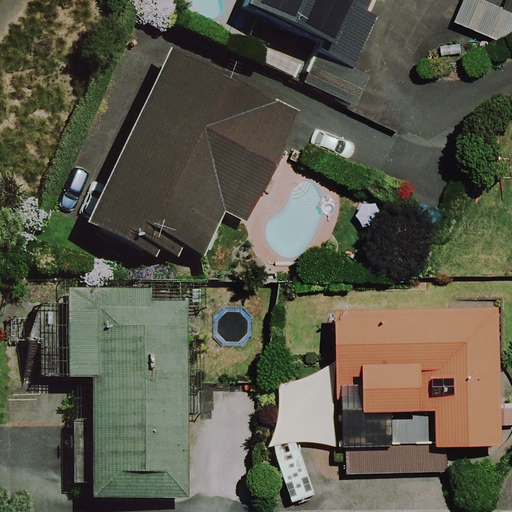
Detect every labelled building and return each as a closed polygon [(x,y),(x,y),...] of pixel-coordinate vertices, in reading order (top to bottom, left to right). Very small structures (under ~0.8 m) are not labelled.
[(221,0),(218,8),(343,65),(369,8),(360,4),(361,0),(221,0)] [(505,13),(470,2),(460,34),(496,44),(505,13)] [(283,117),(125,50),(58,207),(193,265),(213,219),(235,229),(283,117)] [(139,298),(50,298),(50,312),(30,312),(29,381),(77,382),(77,503),(174,503),(174,309),(139,308),(139,298)] [(494,449),(492,313),(327,316),(330,478),(428,476),(427,450),(494,449)]
